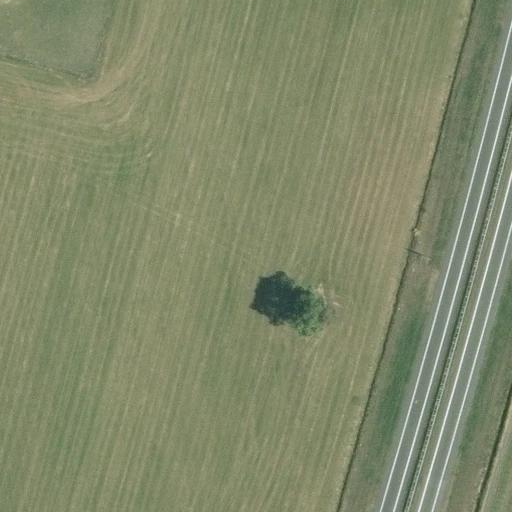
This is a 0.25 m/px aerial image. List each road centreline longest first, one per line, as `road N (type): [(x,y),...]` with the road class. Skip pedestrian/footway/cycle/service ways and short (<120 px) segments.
road 1 (trunk): [(511,25),(380,511)]
road 2 (trunk): [(419,511),(511,177)]
